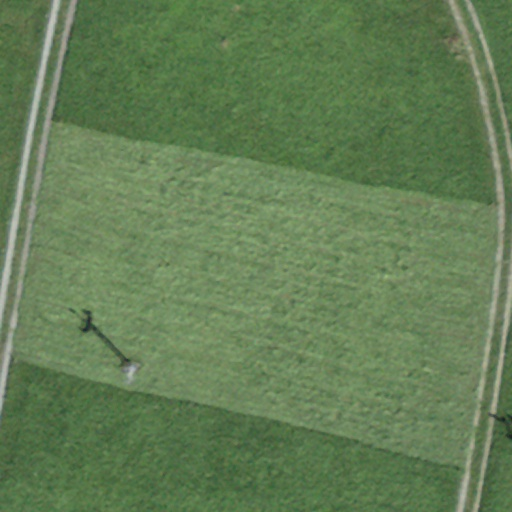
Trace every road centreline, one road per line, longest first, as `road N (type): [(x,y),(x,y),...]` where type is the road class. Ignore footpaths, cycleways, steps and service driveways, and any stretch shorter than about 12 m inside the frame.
road 1 (track): [(67,0),(0,363)]
road 2 (track): [(471,511),(511,253)]
road 3 (track): [(511,207),(505,141),(461,0)]
